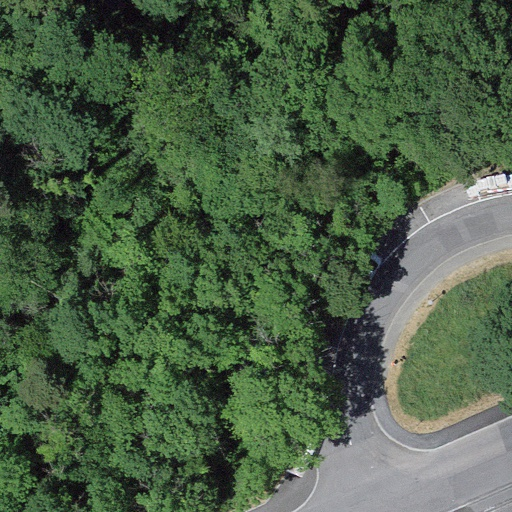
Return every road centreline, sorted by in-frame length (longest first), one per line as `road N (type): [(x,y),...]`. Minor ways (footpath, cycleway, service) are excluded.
road 1 (unclassified): [(511,216),(464,225),(386,278),(353,369),(366,511)]
road 2 (residential): [(511,454),(376,511)]
